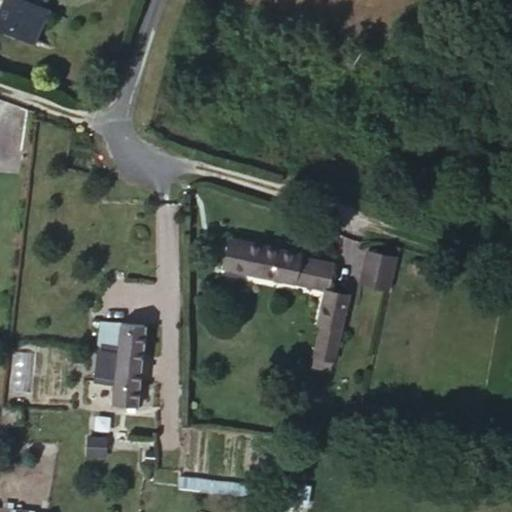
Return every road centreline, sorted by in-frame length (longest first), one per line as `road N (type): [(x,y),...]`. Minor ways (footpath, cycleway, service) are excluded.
road 1 (track): [(511,266),(150,156)]
road 2 (residential): [(157,0),(116,127),(150,156)]
road 3 (track): [(116,127),(0,88)]
